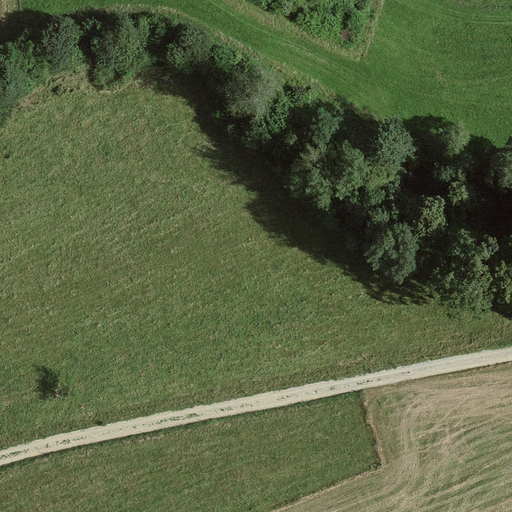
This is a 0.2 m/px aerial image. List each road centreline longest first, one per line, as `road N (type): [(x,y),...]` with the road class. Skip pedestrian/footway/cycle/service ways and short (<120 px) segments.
road 1 (track): [(511,352),(0,459)]
road 2 (track): [(396,0),(440,20),(511,26)]
